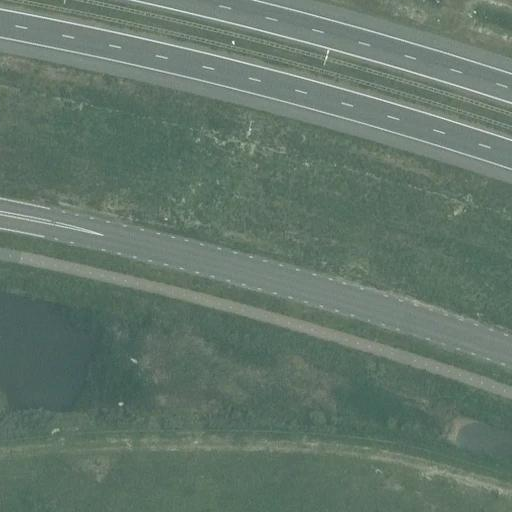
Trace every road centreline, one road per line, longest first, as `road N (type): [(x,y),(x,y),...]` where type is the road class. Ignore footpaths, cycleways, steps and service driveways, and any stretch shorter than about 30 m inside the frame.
road 1 (tertiary): [(0,212),(233,269),(511,354)]
road 2 (trunk): [(0,24),(307,94),(511,156)]
road 3 (trunk): [(511,90),(185,0)]
